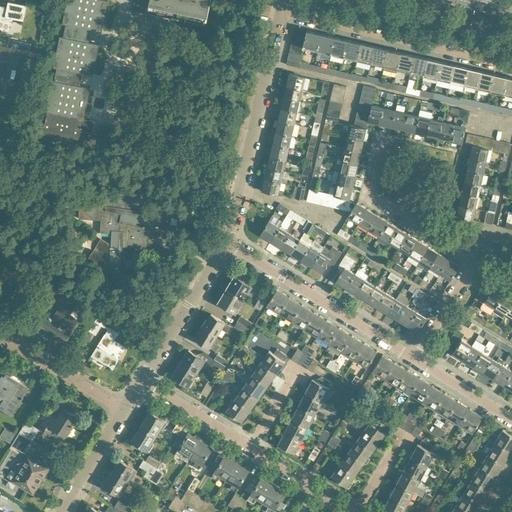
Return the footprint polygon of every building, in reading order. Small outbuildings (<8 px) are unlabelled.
[(47,112),(46,120),(45,123),(42,123),(40,122),(37,137),(39,137),(47,139),(89,147),(94,149),(97,136),(97,134),(93,133),(95,121),(84,119),(90,88),(75,85),(77,72),(93,75),(93,74),(92,74),(98,45),(99,46),(99,44),(84,41),(86,29),(102,32),(102,31),(101,31),(107,2),(108,2),(108,1),(103,0),(67,0),(62,24),(66,24),(63,37),(60,36),(54,67),(57,68),(55,81),(51,80),(45,111),(47,112)] [(147,0),(145,14),(150,15),(152,9),(186,16),(207,21),(210,0),(147,0)] [(0,5),(0,29),(10,32),(13,18),(23,20),(26,5),(8,1),(7,7),(0,5)] [(303,48),(317,51),(321,34),(307,30),(305,38),(304,44),(303,48)] [(317,51),(331,54),(335,37),(321,34),(317,51)] [(304,44),(305,38),(293,35),(292,41),(304,44)] [(331,54),(344,57),(348,40),(335,37),(331,54)] [(344,57),(357,60),(361,43),(348,40),(344,57)] [(292,41),(290,47),(303,50),(303,48),(304,44),(292,41)] [(375,46),(361,43),(357,60),(371,64),(375,46)] [(0,45),(0,52),(34,59),(35,53),(0,45)] [(388,49),(375,46),(371,64),(384,67),(388,49)] [(301,56),(303,50),(290,47),(289,53),(301,56)] [(384,67),(383,72),(396,75),(397,70),(401,52),(388,49),(384,67)] [(397,70),(411,73),(415,55),(401,52),(397,70)] [(289,53),(288,58),(300,61),(301,56),(289,53)] [(411,73),(424,76),(428,59),(415,55),(411,73)] [(286,64),(288,65),(299,67),(300,62),(300,61),(288,58),(286,64)] [(424,76),(423,80),(436,83),(437,79),(441,62),(428,59),(424,76)] [(0,60),(0,86),(1,82),(0,81),(0,75),(0,73),(7,74),(10,63),(0,60)] [(455,65),(441,62),(437,79),(451,82),(455,65)] [(451,82),(464,85),(468,68),(455,65),(451,82)] [(145,87),(153,89),(157,69),(149,67),(145,87)] [(464,85),(477,88),(481,71),(468,68),(464,85)] [(477,88),(490,92),(495,74),(481,71),(477,88)] [(289,73),(286,85),(303,89),(306,77),(289,73)] [(490,92),(504,95),(508,77),(495,74),(490,92)] [(333,89),(345,92),(346,86),(334,84),(333,89)] [(286,85),(284,96),(300,100),(303,89),(286,85)] [(375,94),(376,90),(376,88),(364,85),(362,91),(375,94)] [(333,89),(331,95),(344,98),(345,92),(333,89)] [(375,94),(362,91),(361,97),(373,100),(375,94)] [(433,98),(446,102),(447,96),(434,93),(433,98)] [(330,101),(342,103),(344,98),(331,95),(330,101)] [(297,112),(300,100),(284,96),(281,108),(297,112)] [(361,97),(360,102),(372,105),(373,100),(361,97)] [(330,101),(329,107),(341,110),(342,103),(330,101)] [(360,102),(358,108),(371,111),(372,105),(360,102)] [(369,117),(368,121),(380,124),(381,120),(384,108),(372,105),(371,111),(369,117)] [(327,112),(340,115),(341,110),(329,107),(327,112)] [(14,110),(2,108),(0,115),(1,115),(13,117),(14,110)] [(295,120),(297,112),(281,108),(278,120),(295,124),(295,120)] [(371,111),(358,108),(357,114),(369,117),(371,111)] [(384,108),(381,120),(380,124),(392,127),(396,111),(384,108)] [(450,141),(462,143),(465,133),(466,127),(467,120),(468,117),(469,111),(460,109),(458,109),(456,115),(461,116),(461,118),(464,120),(461,124),(461,126),(454,124),(450,141)] [(396,111),(392,127),(404,130),(407,113),(396,111)] [(335,120),(338,121),(340,115),(327,112),(326,118),(335,120)] [(404,130),(415,132),(419,116),(407,113),(404,130)] [(356,120),(368,122),(368,121),(369,117),(357,114),(356,120)] [(419,116),(415,132),(427,135),(431,119),(419,116)] [(431,119),(427,135),(439,138),(442,122),(443,118),(441,117),(439,117),(438,120),(431,119)] [(292,135),(295,124),(278,120),(276,132),(292,135)] [(354,125),(366,128),(368,122),(356,120),(354,125)] [(439,138),(450,141),(454,124),(442,122),(439,138)] [(350,124),(347,136),(364,140),(367,141),(368,133),(366,132),(366,128),(354,125),(350,124)] [(143,134),(130,131),(128,139),(141,141),(143,135),(143,134)] [(292,135),(276,132),(273,143),(289,147),(292,135)] [(345,148),(361,151),(364,140),(347,136),(345,148)] [(478,136),(476,146),(481,148),(484,137),(478,136)] [(498,152),(500,141),(495,140),(492,150),(498,152)] [(320,142),(317,154),(323,156),(326,143),(320,142)] [(506,142),(503,153),(509,154),(511,143),(506,142)] [(273,143),(270,155),(286,159),(289,147),(273,143)] [(473,146),(470,158),(486,161),(489,162),(492,150),(487,149),(481,148),(476,146),(473,146)] [(342,160),(358,163),(361,151),(345,148),(342,160)] [(321,167),(323,156),(317,154),(315,166),(321,167)] [(286,159),(270,155),(267,167),(284,171),(286,159)] [(486,161),(470,158),(467,169),(484,173),(486,161)] [(337,159),(336,163),(341,164),(339,171),(355,175),(358,163),(342,160),(337,159)] [(281,182),(284,171),(267,167),(264,168),(263,172),(266,174),(265,179),(281,182)] [(481,185),(484,173),(467,169),(465,181),(481,185)] [(334,170),(332,182),(336,183),(353,187),(355,175),(339,171),(334,170)] [(263,186),(262,191),(283,195),(284,191),(279,190),(281,182),(265,179),(262,178),(260,185),(263,186)] [(312,178),(309,189),(315,190),(318,179),(312,178)] [(481,185),(465,181),(462,193),(478,196),(481,185)] [(332,182),(331,186),(335,187),(334,194),(334,195),(337,196),(343,197),(349,199),(353,200),(355,192),(352,191),(353,187),(336,183),(332,182)] [(296,199),(302,200),(305,189),(299,187),(296,199)] [(315,190),(309,189),(307,201),(312,202),(315,190)] [(321,191),(315,190),(312,202),(318,204),(321,191)] [(101,238),(85,263),(107,276),(109,272),(121,273),(123,246),(138,247),(138,253),(155,254),(154,267),(171,268),(174,253),(175,253),(176,248),(163,245),(164,240),(167,240),(169,231),(154,227),(156,218),(157,212),(148,211),(149,207),(150,204),(150,198),(142,197),(142,195),(116,191),(116,193),(107,192),(105,206),(100,204),(101,200),(69,192),(66,205),(80,206),(79,218),(101,220),(101,232),(112,233),(111,244),(101,238)] [(327,193),(321,191),(318,204),(324,205),(327,193)] [(324,205),(329,206),(332,194),(328,193),(327,193),(324,205)] [(475,208),(478,196),(462,193),(459,204),(475,208)] [(335,208),(337,196),(334,195),(334,194),(332,194),(329,206),(335,208)] [(335,208),(340,209),(343,197),(337,196),(335,208)] [(340,209),(351,211),(356,204),(349,200),(349,199),(343,197),(340,209)] [(491,200),(488,211),(495,213),(498,201),(491,200)] [(348,217),(359,223),(367,209),(357,202),(356,204),(351,211),(348,217)] [(280,203),(277,208),(287,215),(290,210),(280,203)] [(475,208),(459,204),(456,216),(473,220),(475,208)] [(359,223),(369,230),(378,215),(367,209),(359,223)] [(487,211),(484,223),(492,225),(495,213),(488,211),(487,211)] [(295,212),(292,218),(293,219),(297,221),(300,216),(295,212)] [(185,215),(181,229),(188,231),(192,217),(185,215)] [(388,222),(378,215),(369,230),(379,236),(388,222)] [(300,216),(297,221),(303,225),(306,219),(300,216)] [(164,218),(162,225),(170,227),(171,220),(164,218)] [(271,241),(280,227),(269,221),(269,220),(268,222),(262,233),(260,235),(271,241)] [(305,230),(305,232),(310,235),(313,231),(317,233),(318,234),(321,229),(310,222),(305,230)] [(398,228),(388,222),(379,236),(389,242),(398,228)] [(280,227),(271,241),(281,247),(290,233),(285,230),(285,228),(282,226),(280,227)] [(389,242),(400,249),(408,234),(398,228),(389,242)] [(323,237),(327,232),(321,229),(318,234),(323,237)] [(337,234),(348,240),(351,235),(341,229),(337,234)] [(291,254),(300,239),(290,233),(281,247),(291,254)] [(419,241),(408,234),(400,249),(410,255),(419,241)] [(348,240),(358,247),(361,241),(351,235),(348,240)] [(179,237),(177,246),(185,247),(187,238),(179,237)] [(311,246),(300,239),(291,254),(291,257),(295,260),(297,258),(302,260),(311,246)] [(311,246),(302,260),(312,267),(324,247),(314,241),(311,246)] [(361,241),(358,247),(363,250),(366,245),(361,241)] [(429,247),(419,241),(410,255),(420,261),(429,247)] [(324,247),(312,267),(322,273),(326,267),(328,265),(327,265),(329,261),(335,264),(342,252),(333,247),(330,251),(324,247)] [(439,253),(429,247),(420,261),(430,267),(439,253)] [(368,253),(378,259),(382,254),(371,248),(368,253)] [(430,267),(440,274),(449,259),(439,253),(430,267)] [(340,275),(336,281),(347,288),(355,274),(349,270),(355,260),(346,254),(338,266),(343,270),(341,273),(339,275),(340,275)] [(388,258),(382,254),(378,259),(384,263),(388,258)] [(366,257),(363,262),(373,268),(376,263),(366,257)] [(459,266),(449,259),(440,274),(450,280),(459,266)] [(376,263),(373,268),(379,272),(382,266),(376,263)] [(396,263),(393,268),(399,272),(402,267),(396,263)] [(408,270),(402,267),(399,272),(404,275),(408,270)] [(355,274),(347,288),(357,294),(366,280),(368,276),(358,269),(355,274)] [(0,275),(0,292),(15,302),(13,306),(15,308),(28,288),(18,282),(20,280),(3,270),(0,275)] [(391,272),(388,277),(393,281),(397,276),(391,272)] [(235,275),(227,289),(243,299),(252,286),(235,275)] [(397,276),(393,281),(399,284),(402,279),(397,276)] [(417,276),(413,281),(419,285),(423,279),(417,276)] [(49,282),(43,278),(35,290),(42,294),(49,282)] [(428,283),(423,279),(419,285),(425,288),(428,283)] [(357,294),(367,301),(376,286),(366,280),(357,294)] [(411,285),(408,290),(414,293),(417,288),(411,285)] [(386,293),(376,286),(367,301),(377,307),(386,293)] [(433,286),(430,291),(440,297),(443,292),(433,286)] [(485,301),(495,308),(504,294),(494,287),(493,288),(485,301)] [(421,291),(417,288),(412,296),(415,298),(417,295),(418,295),(421,291)] [(235,312),(243,299),(227,289),(218,303),(235,313),(235,312)] [(267,305),(279,313),(290,296),(289,296),(289,297),(277,290),(278,289),(277,289),(267,305)] [(407,305),(398,320),(408,326),(417,311),(424,300),(427,294),(421,291),(418,295),(417,295),(415,298),(413,300),(416,304),(413,309),(407,305)] [(254,306),(260,310),(269,297),(263,293),(254,306)] [(377,307),(387,313),(396,299),(386,293),(377,307)] [(396,299),(387,313),(398,320),(407,305),(409,302),(408,299),(400,293),(396,299)] [(438,301),(427,294),(424,300),(434,306),(438,301)] [(511,298),(504,294),(495,308),(493,311),(503,318),(506,314),(511,303),(511,298)] [(302,304),(302,305),(290,297),(290,296),(279,313),(292,321),(302,304)] [(292,321),(304,329),(315,312),(314,312),(302,305),(303,305),(302,304),(292,321)] [(474,318),(477,313),(479,311),(470,306),(469,308),(466,313),(474,318)] [(46,315),(41,324),(56,333),(56,332),(65,338),(74,324),(75,325),(79,319),(59,307),(52,319),(46,315)] [(427,318),(417,311),(408,326),(418,332),(427,318)] [(327,319),(327,320),(315,313),(315,312),(304,329),(317,336),(327,320),(327,319)] [(114,340),(122,327),(100,313),(95,321),(108,330),(105,334),(92,355),(108,366),(108,367),(110,368),(111,367),(113,369),(119,360),(116,358),(118,354),(120,356),(126,347),(114,340)] [(474,318),(480,322),(483,317),(477,313),(474,318)] [(211,314),(203,327),(217,335),(221,328),(228,333),(231,327),(225,323),(225,322),(211,314)] [(237,322),(249,329),(253,323),(241,315),(237,321),(237,322)] [(260,316),(256,323),(261,326),(265,319),(260,316)] [(317,336),(329,344),(340,327),(339,327),(339,328),(327,320),(328,320),(327,320),(317,336)] [(249,329),(237,322),(234,327),(246,334),(249,329)] [(482,328),(472,322),(469,327),(479,334),(482,328)] [(495,331),(498,326),(493,323),(489,328),(495,331)] [(504,330),(498,326),(495,331),(501,335),(504,330)] [(203,327),(195,339),(209,348),(209,347),(216,351),(220,345),(213,341),(217,335),(203,327)] [(352,335),(351,335),(340,328),(340,327),(329,344),(342,352),(352,335)] [(281,329),(277,336),(281,338),(285,332),(281,329)] [(489,340),(493,335),(487,331),(484,337),(489,340)] [(285,332),(281,338),(286,341),(290,335),(285,332)] [(353,335),(352,335),(342,352),(354,359),(364,343),(352,336),(353,335)] [(495,344),(498,338),(493,335),(489,340),(495,344)] [(453,354),(463,360),(472,346),(461,339),(453,354)] [(364,343),(354,359),(367,367),(377,351),(377,350),(376,351),(365,344),(365,343),(364,343)] [(243,344),(240,348),(247,353),(250,348),(243,344)] [(305,345),(301,351),(303,352),(306,354),(310,347),(305,345)] [(463,360),(473,366),(482,352),(472,346),(463,360)] [(310,347),(306,354),(308,355),(311,357),(315,350),(310,347)] [(240,348),(237,353),(244,357),(247,353),(240,348)] [(303,352),(301,351),(298,348),(291,359),(297,362),(303,352)] [(264,358),(261,363),(276,374),(277,374),(276,373),(284,362),(285,363),(285,362),(283,361),(287,356),(277,349),(274,354),(269,351),(264,358)] [(188,350),(180,363),(194,372),(196,373),(200,366),(202,367),(206,361),(195,354),(188,350)] [(308,355),(306,354),(303,352),(297,362),(302,365),(308,355)] [(484,373),(493,358),(482,352),(473,366),(472,369),(478,373),(480,370),(484,373)] [(214,359),(214,360),(226,366),(229,361),(217,354),(214,359)] [(383,355),(383,354),(373,370),(385,378),(395,362),(383,355)] [(313,358),(310,356),(308,355),(302,365),(307,368),(313,358)] [(319,362),(313,358),(307,368),(313,372),(317,365),(318,363),(319,362)] [(493,358),(484,373),(494,379),(503,365),(505,361),(499,358),(497,361),(493,358)] [(226,366),(214,360),(211,365),(222,372),(226,366)] [(330,360),(326,366),(331,369),(335,363),(330,360)] [(395,362),(385,378),(397,386),(407,370),(395,362)] [(180,363),(173,376),(190,386),(194,380),(192,379),(196,373),(194,372),(180,363)] [(261,363),(252,375),(268,386),(268,385),(276,374),(261,363)] [(335,363),(331,369),(335,372),(340,366),(335,363)] [(494,379),(504,385),(511,372),(511,370),(503,365),(494,379)] [(228,369),(225,373),(231,378),(235,374),(228,369)] [(339,370),(337,374),(343,378),(346,374),(339,370)] [(420,378),(407,370),(397,386),(410,394),(420,378)] [(225,373),(222,378),(228,382),(231,378),(225,373)] [(0,405),(0,408),(12,416),(29,388),(6,374),(4,378),(2,377),(0,379),(0,394),(5,398),(0,405)] [(252,375),(243,387),(259,398),(260,398),(259,397),(267,386),(268,386),(252,375)] [(355,375),(351,382),(356,385),(360,378),(355,375)] [(305,392),(322,401),(331,406),(332,404),(335,398),(331,396),(334,390),(329,387),(332,382),(321,376),(318,382),(314,380),(312,379),(312,380),(306,392),(305,392)] [(420,378),(410,394),(422,402),(432,386),(420,378)] [(208,380),(201,393),(207,397),(215,384),(208,380)] [(366,382),(362,388),(366,391),(371,385),(366,382)] [(222,390),(217,386),(210,396),(216,400),(222,390)] [(444,393),(432,386),(422,402),(434,409),(444,393)] [(243,387),(235,399),(251,410),(250,409),(259,398),(243,387)] [(299,405),(298,405),(315,414),(322,401),(305,392),(306,393),(299,405)] [(444,393),(434,409),(447,417),(457,401),(444,393)] [(386,394),(381,401),(386,404),(391,397),(386,394)] [(391,397),(386,404),(391,407),(396,400),(391,397)] [(235,399),(227,410),(226,410),(226,411),(242,422),(242,421),(250,410),(251,410),(235,399)] [(469,408),(457,401),(447,417),(459,425),(469,408)] [(292,418),(291,418),(292,419),(308,427),(315,414),(298,405),(299,406),(292,418)] [(340,405),(338,409),(345,413),(348,408),(340,405)] [(53,427),(66,435),(72,425),(74,426),(75,425),(74,425),(79,418),(64,408),(56,421),(53,419),(54,418),(48,414),(40,428),(49,434),(49,433),(53,427)] [(348,408),(345,413),(352,418),(355,413),(348,408)] [(469,408),(459,425),(472,433),(483,416),(482,416),(469,408)] [(338,409),(335,414),(341,417),(342,418),(345,413),(338,409)] [(411,410),(407,416),(408,417),(412,419),(416,413),(411,410)] [(150,412),(141,426),(156,436),(161,429),(163,430),(167,423),(150,412)] [(345,413),(342,418),(343,419),(348,422),(352,418),(345,413)] [(401,417),(396,424),(402,427),(408,417),(407,416),(403,413),(401,417)] [(416,413),(412,419),(413,420),(417,422),(421,416),(416,413)] [(375,416),(366,428),(382,439),(381,438),(389,427),(390,428),(390,427),(388,426),(392,421),(382,414),(379,419),(375,416)] [(408,417),(402,427),(407,430),(413,420),(412,419),(408,417)] [(485,418),(479,429),(484,432),(490,422),(485,418)] [(186,422),(180,419),(173,431),(179,434),(186,422)] [(285,431),(285,432),(302,440),(308,427),(292,419),(285,431)] [(413,420),(407,430),(412,434),(419,423),(417,422),(413,420)] [(19,432),(32,440),(39,429),(27,421),(19,432)] [(419,423),(412,434),(418,437),(423,429),(424,427),(419,423)] [(436,425),(432,432),(437,435),(441,428),(436,425)] [(5,426),(0,434),(0,436),(12,444),(18,434),(5,426)] [(141,426),(132,441),(149,451),(154,444),(152,442),(156,436),(141,426)] [(366,428),(357,440),(373,451),(373,450),(381,439),(382,439),(366,428)] [(441,428),(437,435),(441,438),(446,431),(441,428)] [(324,429),(321,433),(328,437),(331,433),(324,429)] [(511,451),(511,450),(511,434),(503,429),(502,430),(503,430),(495,442),(511,452),(511,451)] [(11,445),(25,454),(33,441),(32,440),(19,432),(18,434),(12,444),(11,445)] [(278,444),(299,455),(299,454),(302,448),(298,446),(302,440),(285,432),(279,444),(278,444)] [(188,433),(175,454),(181,458),(185,452),(191,455),(201,439),(195,435),(194,437),(188,433)] [(321,433),(318,438),(325,442),(328,437),(321,433)] [(334,434),(331,439),(337,444),(341,439),(334,434)] [(201,439),(191,455),(197,459),(193,465),(199,469),(212,448),(206,444),(207,442),(201,439)] [(331,439),(328,444),(334,448),(337,444),(331,439)] [(411,457),(410,457),(427,466),(434,453),(430,450),(433,445),(422,439),(419,445),(417,444),(418,445),(411,457)] [(473,439),(470,443),(476,447),(479,443),(473,439)] [(511,452),(495,442),(491,439),(483,452),(487,455),(504,465),(504,464),(503,464),(511,452)] [(373,451),(357,440),(349,452),(364,463),(365,463),(364,462),(372,451),(373,451)] [(462,450),(466,443),(462,441),(457,447),(462,450)] [(470,443),(467,448),(474,452),(476,447),(470,443)] [(315,447),(309,457),(314,461),(321,450),(315,447)] [(323,451),(316,462),(322,465),(328,455),(323,452),(323,451)] [(349,452),(340,464),(356,475),(356,474),(364,463),(349,452)] [(149,455),(146,461),(158,468),(161,462),(149,455)] [(504,465),(487,455),(479,467),(495,477),(496,477),(496,476),(503,465),(504,465)] [(24,465),(23,464),(21,463),(20,463),(19,463),(18,463),(17,464),(16,465),(16,466),(15,466),(15,467),(15,468),(15,469),(15,470),(16,471),(16,472),(17,472),(22,475),(17,484),(33,494),(44,476),(43,475),(47,467),(29,456),(24,465)] [(225,456),(212,477),(217,480),(221,474),(227,478),(238,461),(232,458),(230,459),(225,456)] [(404,470),(403,470),(404,471),(420,479),(425,482),(428,476),(423,473),(427,466),(410,457),(411,458),(404,470)] [(143,459),(139,466),(146,470),(153,475),(158,468),(146,461),(143,459)] [(120,460),(112,473),(129,484),(137,471),(120,460)] [(238,461),(227,478),(233,482),(229,488),(235,491),(248,470),(243,467),(244,465),(238,461)] [(340,464),(332,475),(331,476),(347,487),(348,487),(347,486),(355,475),(356,475),(340,464)] [(457,464),(454,468),(461,472),(464,468),(457,464)] [(479,467),(471,479),(488,490),(488,489),(495,477),(479,467)] [(153,475),(150,480),(157,484),(165,472),(158,468),(153,475)] [(442,468),(439,472),(446,476),(449,471),(442,468)] [(454,468),(452,473),(458,477),(461,472),(454,468)] [(397,483),(414,492),(423,497),(426,490),(417,486),(420,479),(404,471),(397,483)] [(439,472),(437,477),(443,481),(446,476),(439,472)] [(112,473),(104,486),(121,497),(129,484),(112,473)] [(261,478),(248,499),(254,503),(257,497),(263,501),(274,484),(268,480),(267,482),(261,478)] [(471,479),(464,492),(480,502),(481,502),(480,501),(488,490),(471,479)] [(390,496),(407,505),(413,492),(397,483),(396,483),(397,484),(390,496)] [(274,484),(263,501),(270,505),(266,510),(268,511),(273,511),(285,493),(279,489),(280,488),(274,484)] [(172,486),(169,491),(175,495),(179,490),(172,486)] [(188,488),(181,499),(187,503),(194,491),(188,488)] [(442,489),(439,493),(445,497),(448,493),(442,489)] [(167,499),(168,498),(170,494),(171,493),(166,490),(163,496),(167,499)] [(194,491),(187,503),(193,507),(200,495),(194,491)] [(464,492),(456,504),(468,511),(473,511),(480,502),(464,492)] [(235,493),(228,504),(233,507),(234,508),(241,497),(235,493)] [(426,493),(424,497),(431,501),(433,496),(426,493)] [(439,493),(436,498),(443,502),(445,497),(439,493)] [(200,495),(193,507),(199,510),(206,499),(200,495)] [(173,501),(172,502),(184,508),(187,503),(181,499),(176,496),(175,497),(173,501)] [(390,496),(390,497),(384,509),(383,509),(388,511),(402,511),(407,505),(390,496)] [(241,497),(234,508),(238,510),(239,511),(246,500),(241,497)] [(291,497),(284,509),(288,511),(289,511),(297,500),(291,497)] [(424,497),(421,502),(428,506),(431,501),(424,497)] [(206,499),(199,510),(201,511),(206,511),(212,502),(206,499)] [(118,500),(114,507),(115,507),(122,511),(130,511),(133,509),(125,504),(118,500)] [(176,511),(181,511),(183,508),(172,502),(169,507),(176,511)] [(212,502),(206,511),(214,511),(218,506),(212,502)]
